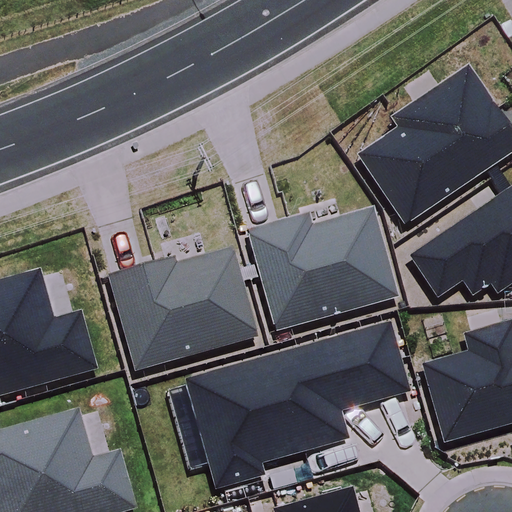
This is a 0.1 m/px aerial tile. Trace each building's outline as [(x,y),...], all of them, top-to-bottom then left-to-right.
[(393,135),(350,164),(396,232),(511,154),(511,145),(463,73),(387,125),(393,135)] [(511,187),(403,264),(433,305),(456,289),(466,304),(485,290),(493,302),(511,288),(511,187)] [(366,216),(306,233),(303,221),(240,238),(269,341),(392,306),(366,216)] [(227,256),(171,271),(170,263),(101,281),(127,379),(251,347),(227,256)] [(34,277),(0,286),(0,403),(92,377),(76,319),(48,326),(34,277)] [(462,359),(416,373),(439,451),(511,429),(511,342),(508,327),(457,342),(462,359)] [(384,331),(179,388),(209,496),(257,482),(254,471),(345,446),(337,419),(403,400),(384,331)] [(72,416),(0,435),(0,511),(128,511),(114,457),(85,464),(72,416)] [(353,511),(349,494),(278,511),(353,511)]
